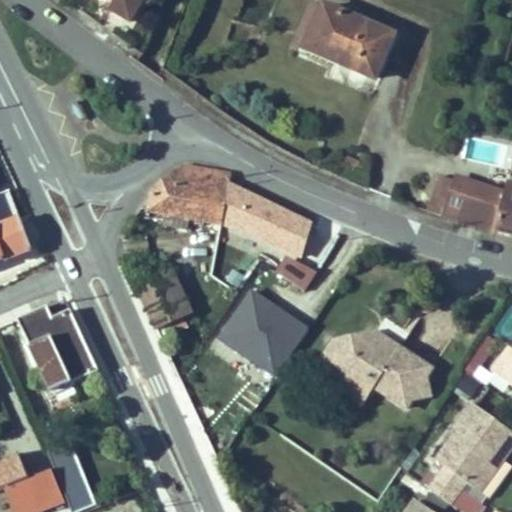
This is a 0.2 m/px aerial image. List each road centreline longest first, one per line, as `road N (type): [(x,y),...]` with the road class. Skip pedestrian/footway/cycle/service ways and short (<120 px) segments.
road 1 (secondary): [(511,269),(343,209),(191,126)]
road 2 (residential): [(197,511),(88,263)]
road 3 (secondary): [(191,126),(19,0)]
